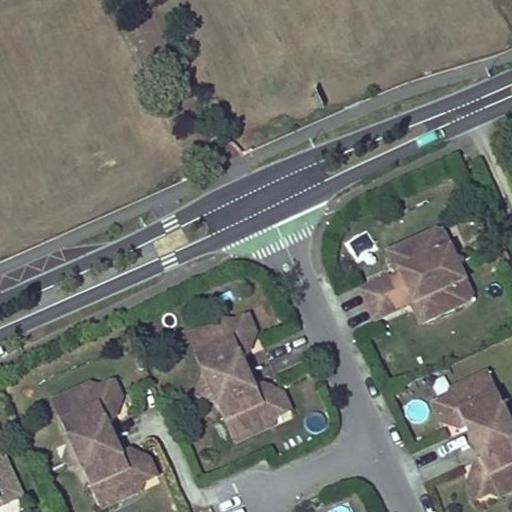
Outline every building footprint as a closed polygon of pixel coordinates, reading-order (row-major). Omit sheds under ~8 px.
[(440,234),(432,237),(441,256),(448,252),(440,234)] [(393,279),(356,296),(364,310),(456,268),(448,252),(441,256),(432,237),(390,256),(386,264),(393,279)] [(456,268),(364,310),(371,326),(407,310),(412,321),(422,325),(465,307),(456,286),(462,283),(456,268)] [(472,304),(462,283),(456,286),(465,307),(472,304)] [(197,350),(188,354),(196,374),(203,371),(208,386),(242,371),(236,356),(241,346),(236,336),(246,332),(238,314),(224,320),(215,315),(195,324),(190,335),(197,350)] [(195,324),(177,332),(188,354),(197,350),(190,335),(195,324)] [(397,347),(382,353),(392,378),(407,372),(397,347)] [(208,386),(203,371),(196,374),(187,395),(208,386)] [(248,384),(242,371),(208,386),(214,400),(209,402),(217,420),(228,417),(234,429),(246,436),(261,430),(267,416),(281,411),(274,395),(265,399),(261,388),(248,384)] [(483,374),(467,382),(479,387),(486,401),(494,397),(483,374)] [(461,435),(469,452),(504,435),(497,418),(503,415),(494,397),(486,401),(479,387),(467,382),(451,388),(445,401),(428,410),(435,426),(444,421),(448,431),(461,435)] [(208,386),(187,395),(209,402),(214,400),(208,386)] [(70,422),(61,427),(68,443),(74,440),(81,456),(112,441),(105,425),(110,413),(106,405),(114,402),(107,387),(96,392),(83,387),(65,395),(63,406),(70,422)] [(65,395),(49,402),(61,427),(70,422),(63,406),(65,395)] [(511,418),(503,415),(497,418),(504,435),(511,431),(511,418)] [(228,417),(217,420),(229,444),(246,436),(234,429),(228,417)] [(504,435),(469,452),(475,466),(469,477),(474,487),(465,491),(473,505),(490,497),(505,503),(511,500),(511,449),(511,450),(504,435)] [(60,466),(81,456),(74,440),(68,443),(60,466)] [(112,441),(81,456),(88,472),(83,474),(91,492),(100,488),(106,501),(120,507),(135,500),(140,486),(151,481),(143,465),(136,469),(132,461),(120,458),(112,441)] [(88,472),(81,456),(60,466),(83,474),(88,472)] [(0,510),(17,503),(0,466),(0,510)] [(100,488),(91,492),(99,511),(108,511),(120,507),(106,501),(100,488)]
